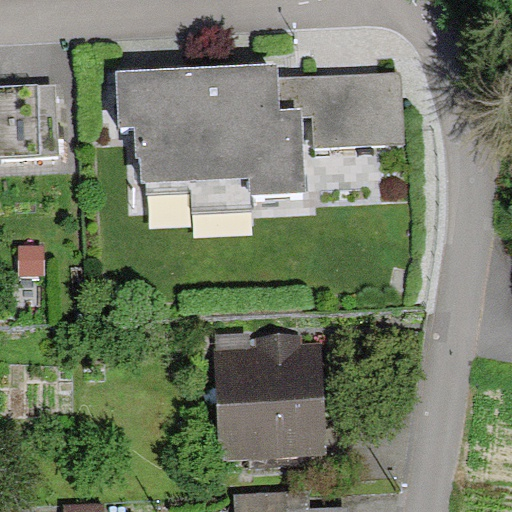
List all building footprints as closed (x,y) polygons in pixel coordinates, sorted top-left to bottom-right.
[(311,151),(307,84),(279,85),(279,73),(117,80),(120,143),(142,142),(144,195),(196,193),(197,210),(313,205),(311,151)] [(396,80),(307,84),(311,151),(399,146),(396,80)] [(0,160),(58,158),(55,91),(0,93),(0,160)] [(252,362),(217,363),(221,461),(322,457),(319,360),(294,361),(294,344),(251,345),(252,362)] [(303,511),(303,501),(233,505),(233,511),(303,511)]
